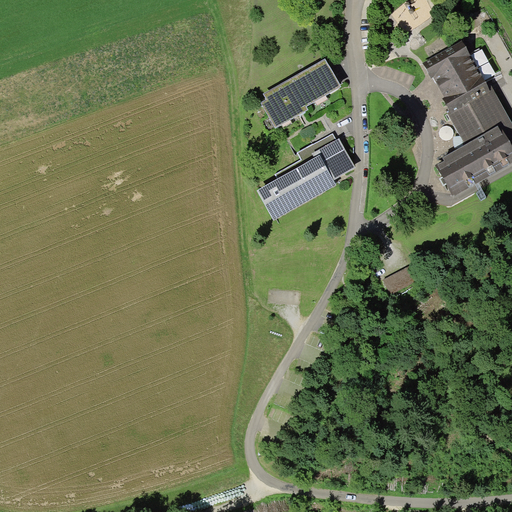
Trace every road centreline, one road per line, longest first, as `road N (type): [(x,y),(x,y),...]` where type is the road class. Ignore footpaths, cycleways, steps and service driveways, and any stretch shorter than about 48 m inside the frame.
road 1 (unclassified): [(511,497),(413,500),(283,485),(252,461),(254,421),(358,233),(363,0)]
road 2 (track): [(267,480),(147,511)]
